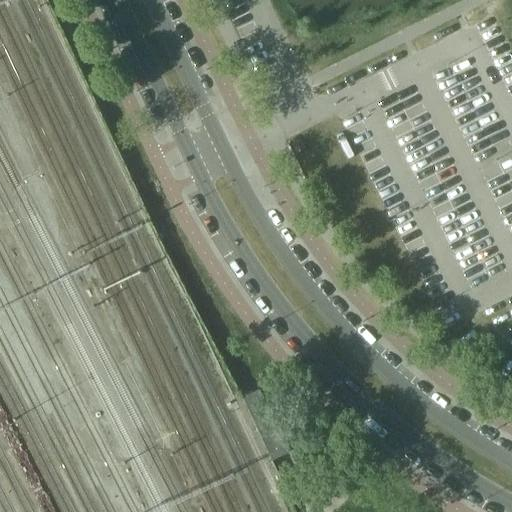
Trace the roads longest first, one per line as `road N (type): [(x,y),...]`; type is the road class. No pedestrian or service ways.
road 1 (secondary): [(192,159),(235,245),(305,336),(393,424),(511,503)]
road 2 (secondary): [(511,463),(422,404),(327,314),(264,228),(222,149)]
road 3 (unclassified): [(360,91),(466,305),(511,283)]
road 4 (secondary): [(117,0),(192,159)]
road 5 (secondary): [(222,149),(152,0)]
road 6 (unclassified): [(511,130),(466,40),(412,66)]
road 7 (unclassified): [(360,91),(222,149)]
